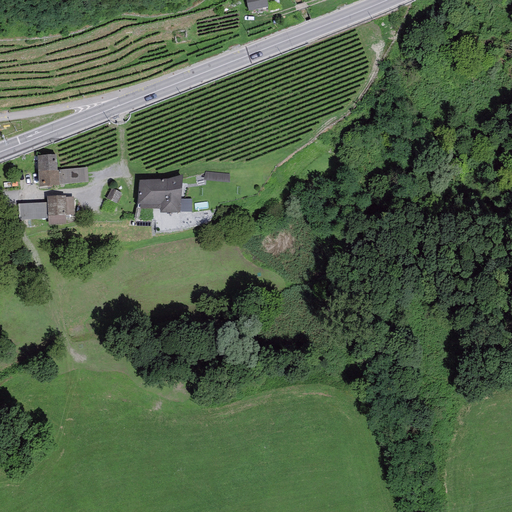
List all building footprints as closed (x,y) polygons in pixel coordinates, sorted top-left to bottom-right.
[(266,0),(246,0),(250,15),(269,10),(266,0)] [(56,155),(37,156),(39,187),(60,186),(59,184),(59,170),(57,170),(56,155)] [(87,168),(59,170),(59,184),(88,182),(87,168)] [(167,179),(140,180),(137,204),(140,204),(140,208),(160,209),(159,213),(180,213),(180,212),(181,199),(183,175),(167,179)] [(121,194),(111,188),(106,198),(116,203),(121,194)] [(65,195),(47,196),(47,203),(48,219),(48,225),(66,224),(65,215),(75,215),(74,197),(66,197),(65,195)] [(191,199),(181,199),(180,212),(192,212),(191,199)] [(48,219),(47,203),(18,204),(19,220),(48,219)]
